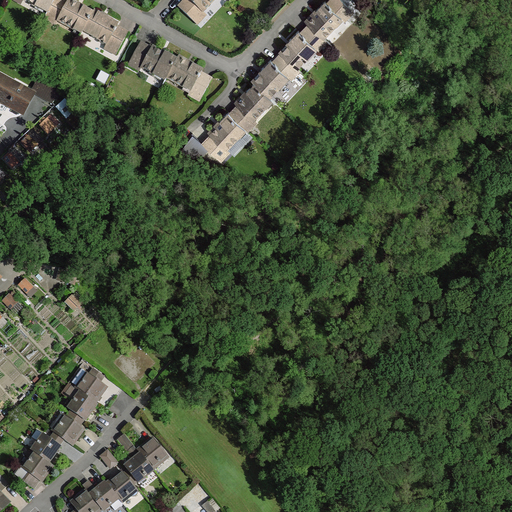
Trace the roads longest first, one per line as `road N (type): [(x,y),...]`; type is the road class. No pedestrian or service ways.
road 1 (residential): [(105,0),(236,71),(311,0)]
road 2 (residential): [(137,403),(39,500)]
